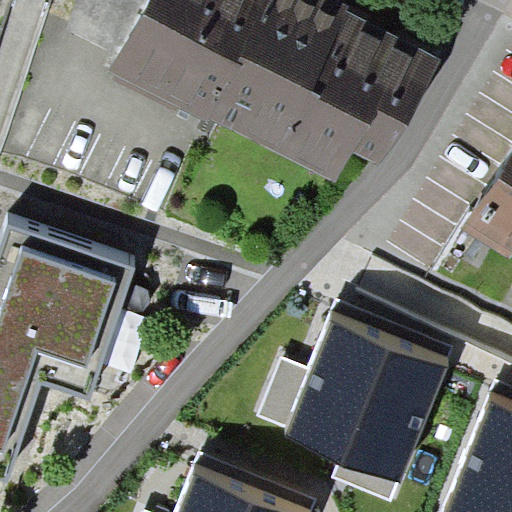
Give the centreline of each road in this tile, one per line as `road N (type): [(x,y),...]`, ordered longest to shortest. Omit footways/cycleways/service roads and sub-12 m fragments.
road 1 (unclassified): [(511,42),(470,110),(58,511)]
road 2 (unknown): [(80,0),(78,46),(99,80),(191,126)]
